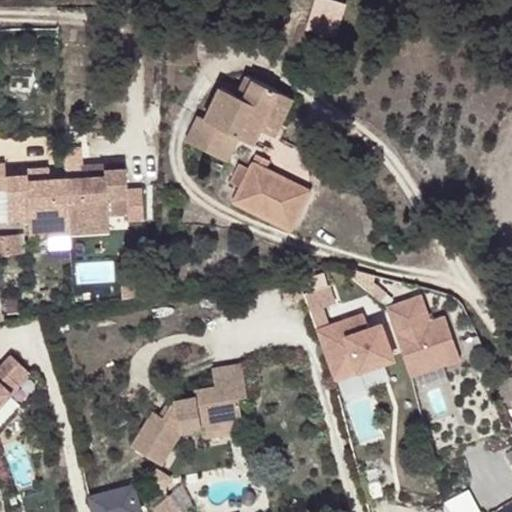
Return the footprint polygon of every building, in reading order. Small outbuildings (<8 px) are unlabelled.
[(319,0),(312,21),(344,31),(354,0),(319,0)] [(170,44),(169,61),(195,62),(196,34),(170,33),(170,44)] [(240,72),(232,91),(243,96),(251,77),(240,72)] [(243,96),(232,91),(219,84),(202,118),(197,115),(185,139),(227,159),(239,135),(254,142),(261,127),(268,111),(283,118),(293,98),(251,77),(243,96)] [(283,118),(268,111),(261,127),(275,134),(283,118)] [(266,167),(270,159),(257,153),(250,167),(239,162),(230,181),(241,186),(234,201),(292,229),(311,189),(266,167)] [(25,165),(4,165),(4,214),(23,214),(23,219),(63,219),(64,176),(48,176),(25,176),(25,165)] [(48,165),(25,165),(25,176),(48,176),(48,165)] [(81,176),(64,176),(63,219),(104,219),(104,214),(125,214),(125,165),(104,165),(104,176),(81,176)] [(104,165),(81,165),(81,176),(104,176),(104,165)] [(63,219),(23,219),(23,232),(63,232),(63,219)] [(104,219),(63,219),(63,232),(104,232),(104,219)] [(0,232),(0,250),(28,251),(29,233),(0,232)] [(300,278),(282,283),(285,297),(304,293),(300,278)] [(320,319),(348,309),(337,281),(310,291),(320,319)] [(385,292),(372,281),(365,289),(378,300),(385,292)] [(421,294),(386,306),(410,374),(459,357),(445,316),(429,320),(421,294)] [(363,314),(316,330),(333,377),(392,356),(380,324),(368,328),(363,314)] [(0,399),(27,369),(8,352),(0,360),(0,399)] [(195,394),(175,397),(164,416),(158,413),(152,409),(131,444),(162,461),(181,429),(201,427),(202,432),(223,428),(222,422),(240,419),(237,396),(245,395),(240,362),(211,368),(215,385),(194,388),(195,394)] [(164,416),(175,397),(169,393),(158,413),(164,416)] [(242,431),(240,419),(222,422),(223,428),(202,432),(203,438),(242,431)] [(170,472),(155,464),(146,478),(161,487),(170,472)] [(151,511),(142,478),(93,492),(98,511),(151,511)] [(463,511),(487,511),(476,488),(456,498),(463,511)]
